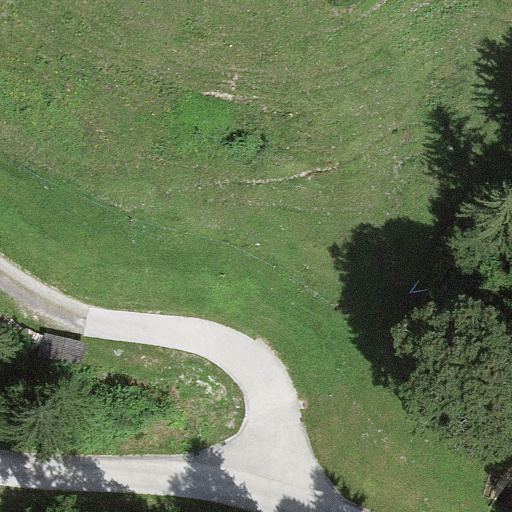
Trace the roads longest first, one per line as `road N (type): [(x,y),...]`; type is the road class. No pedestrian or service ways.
road 1 (track): [(0,276),(68,317),(132,333),(211,339),(250,357),(269,408),(257,496)]
road 2 (track): [(0,468),(257,496),(311,511)]
